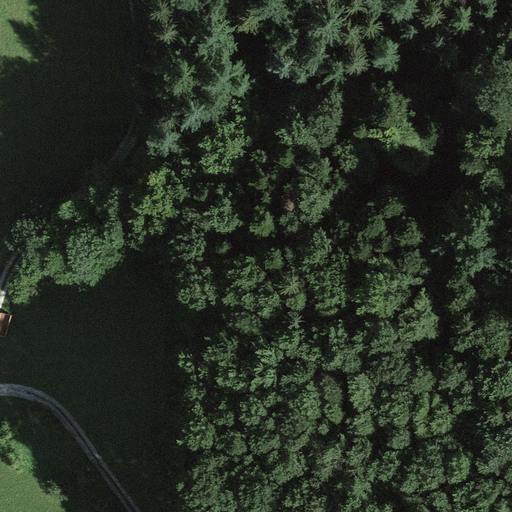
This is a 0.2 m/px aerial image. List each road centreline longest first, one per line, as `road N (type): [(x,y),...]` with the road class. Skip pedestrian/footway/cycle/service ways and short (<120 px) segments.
road 1 (track): [(128,0),(140,78),(132,136),(96,183),(38,220),(0,291)]
road 2 (track): [(0,390),(56,409),(131,511)]
